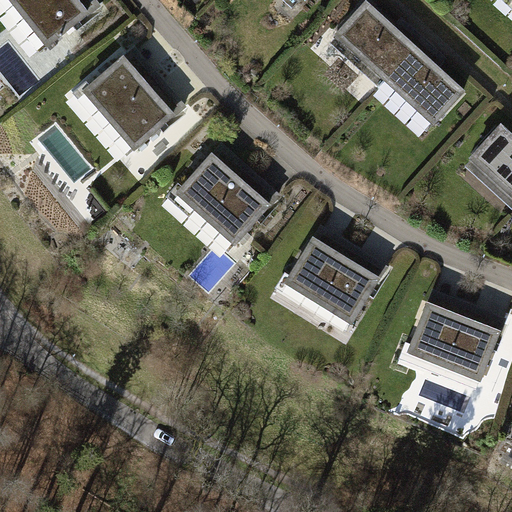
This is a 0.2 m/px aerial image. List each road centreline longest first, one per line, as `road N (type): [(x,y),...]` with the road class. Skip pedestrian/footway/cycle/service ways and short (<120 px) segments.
road 1 (residential): [(511,280),(423,244),(309,172),(146,0)]
road 2 (residential): [(0,319),(97,400),(308,511)]
